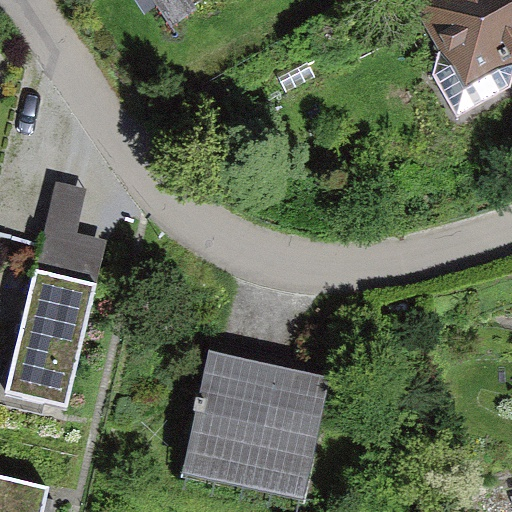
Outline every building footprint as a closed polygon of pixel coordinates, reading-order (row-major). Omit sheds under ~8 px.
[(325,0),(130,0),(172,76),(245,36),(252,48),(329,6),(325,0)] [(511,0),(505,0),(411,50),(464,147),(511,121),(511,0)] [(56,181),(44,260),(109,270),(116,221),(87,216),(91,187),(56,181)] [(18,483),(76,494),(103,361),(45,349),(18,483)] [(212,432),(194,511),(320,511),(332,457),(212,432)]
